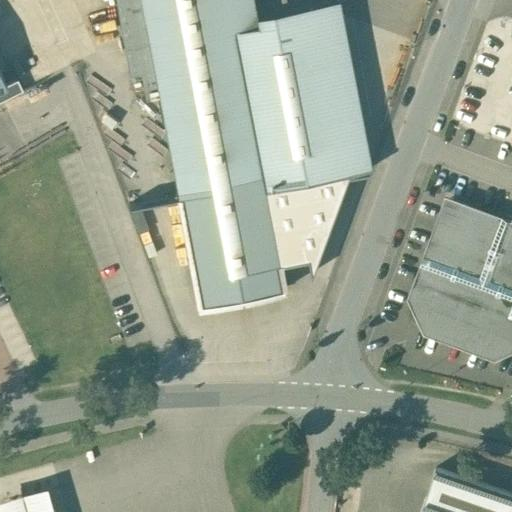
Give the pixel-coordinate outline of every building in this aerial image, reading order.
[(115,0),(129,74),(140,72),(145,97),(158,94),(197,302),(221,297),(221,301),(261,294),(260,290),(283,285),(279,260),(305,255),(309,272),(346,168),(369,163),(338,0),(319,0),(256,12),(254,0),(115,0)] [(0,98),(22,88),(16,77),(5,83),(0,72),(0,98)] [(511,221),(448,198),(412,295),(427,327),(495,352),(511,344),(511,221)] [(511,511),(511,491),(436,466),(419,511),(511,511)] [(53,511),(45,483),(0,494),(0,511),(53,511)]
